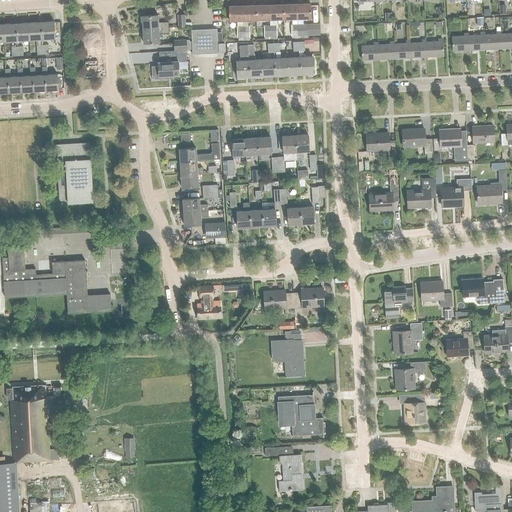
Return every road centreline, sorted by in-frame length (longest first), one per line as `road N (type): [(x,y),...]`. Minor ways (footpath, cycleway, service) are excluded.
road 1 (residential): [(142,119),(213,97),(335,102)]
road 2 (residential): [(169,278),(274,270),(308,245),(348,240)]
road 3 (residential): [(336,91),(511,80)]
road 4 (residential): [(363,443),(353,270)]
road 5 (residential): [(169,278),(163,228),(145,180),(142,119)]
road 6 (residential): [(353,270),(511,241)]
road 7 (residential): [(348,240),(335,102)]
road 8 (residential): [(375,236),(511,221)]
